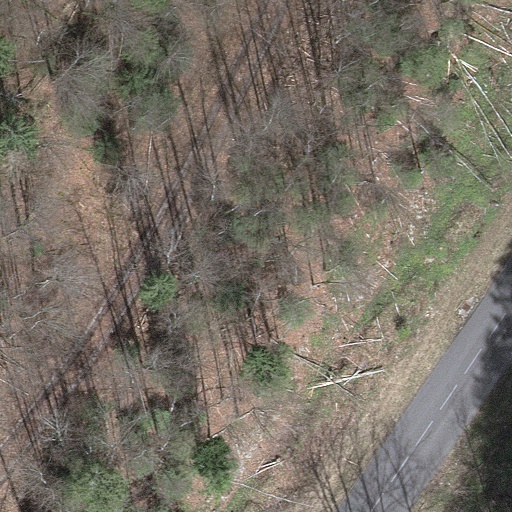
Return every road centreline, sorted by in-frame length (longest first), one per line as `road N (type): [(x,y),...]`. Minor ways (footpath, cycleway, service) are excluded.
road 1 (track): [(0,505),(68,447),(138,351),(324,0)]
road 2 (secondary): [(511,351),(400,511)]
